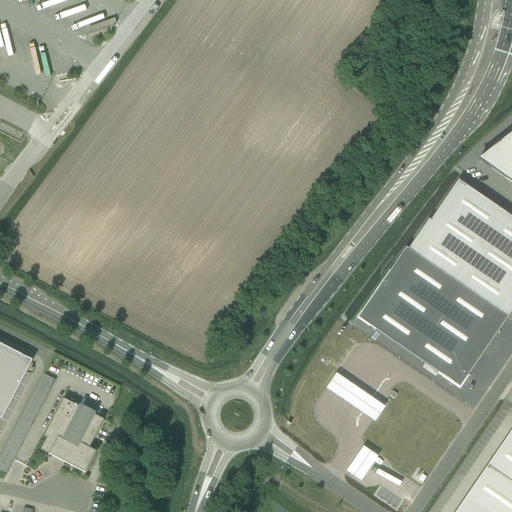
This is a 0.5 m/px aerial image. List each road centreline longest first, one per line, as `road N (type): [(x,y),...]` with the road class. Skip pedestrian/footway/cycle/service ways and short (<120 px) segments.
road 1 (tertiary): [(485,0),(476,47),(436,124),(242,387)]
road 2 (tertiary): [(260,397),(321,299),(459,132),(487,88),(511,16)]
road 3 (tertiary): [(152,367),(0,283)]
road 4 (unclassified): [(511,368),(414,511)]
road 5 (unknown): [(0,341),(38,364),(0,444)]
